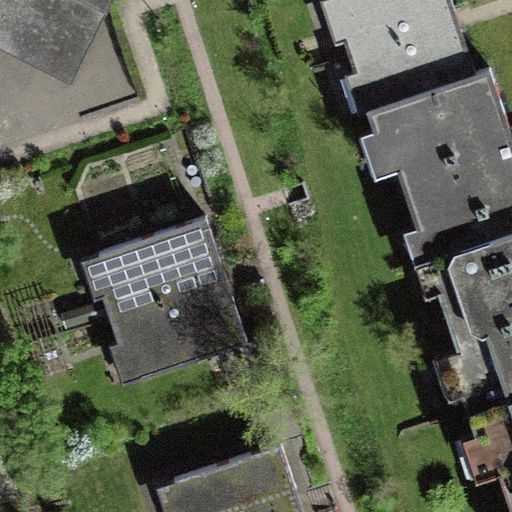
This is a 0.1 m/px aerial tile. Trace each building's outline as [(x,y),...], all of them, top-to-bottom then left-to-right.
[(0,0),(0,48),(70,83),(111,0),(0,0)] [(336,0),(322,5),(340,58),(455,20),(448,0),(336,0)] [(474,76),(455,20),(340,58),(359,114),(474,76)] [(511,153),(486,72),(474,76),(359,114),(367,134),(354,139),(370,188),(397,179),(414,232),(399,237),(407,264),(511,232),(511,153)] [(104,294),(112,316),(221,280),(202,222),(79,262),(91,298),(104,294)] [(511,232),(407,264),(415,288),(434,282),(456,351),(425,361),(442,415),(458,410),(465,429),(476,426),(511,414),(511,232)] [(242,342),(221,280),(112,316),(120,340),(102,346),(115,384),(242,342)] [(511,511),(511,414),(476,426),(481,441),(464,447),(476,485),(502,476),(511,506),(511,511)] [(281,511),(304,505),(284,447),(163,487),(171,511),(281,511)]
